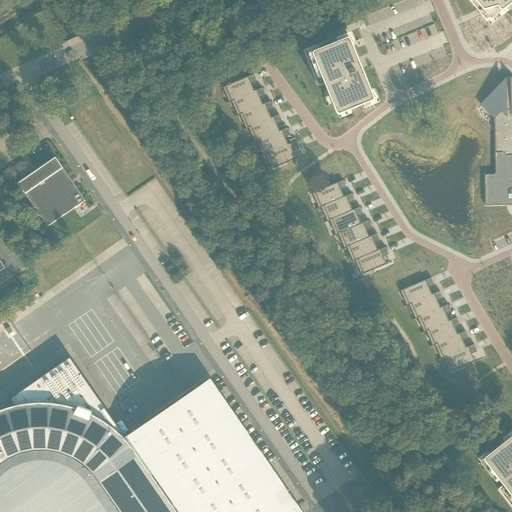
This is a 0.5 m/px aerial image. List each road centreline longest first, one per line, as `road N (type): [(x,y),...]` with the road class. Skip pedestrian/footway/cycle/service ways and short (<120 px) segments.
road 1 (unclassified): [(315,495),(56,122)]
road 2 (unclassified): [(24,74),(193,0)]
road 3 (residential): [(351,143),(406,233),(466,264)]
road 4 (residential): [(465,65),(394,100),(359,126),(351,143)]
road 5 (residential): [(267,63),(324,141),(351,143)]
